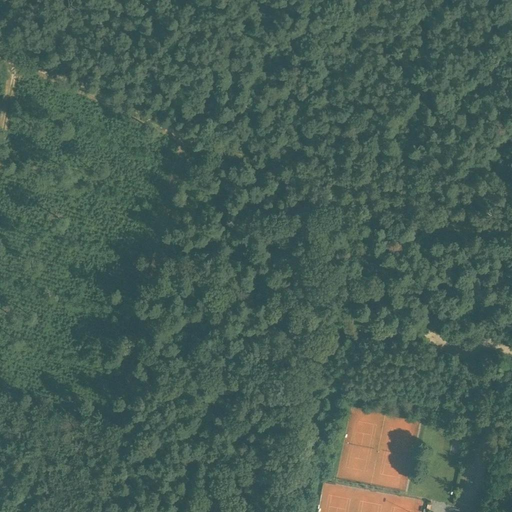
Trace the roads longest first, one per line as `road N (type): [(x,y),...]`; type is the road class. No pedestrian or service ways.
road 1 (track): [(14,59),(346,213),(511,240)]
road 2 (track): [(180,139),(107,511)]
